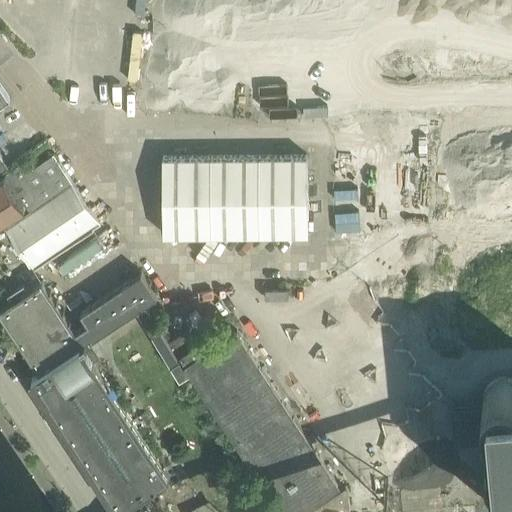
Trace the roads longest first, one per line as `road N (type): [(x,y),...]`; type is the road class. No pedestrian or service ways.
road 1 (unknown): [(0,34),(51,67),(199,83),(221,65),(221,43),(197,13)]
road 2 (unknown): [(197,13),(0,0)]
road 3 (unclassified): [(92,511),(0,377)]
